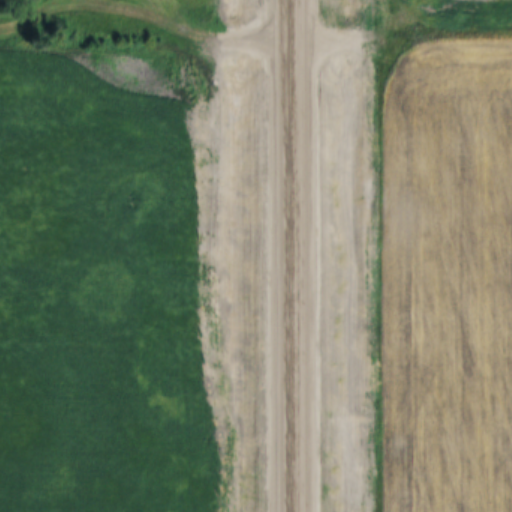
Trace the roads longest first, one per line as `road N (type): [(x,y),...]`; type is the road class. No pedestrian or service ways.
road 1 (primary): [(292,0),(293,511)]
road 2 (track): [(292,44),(206,39),(173,23),(96,11),(56,11),(0,32)]
